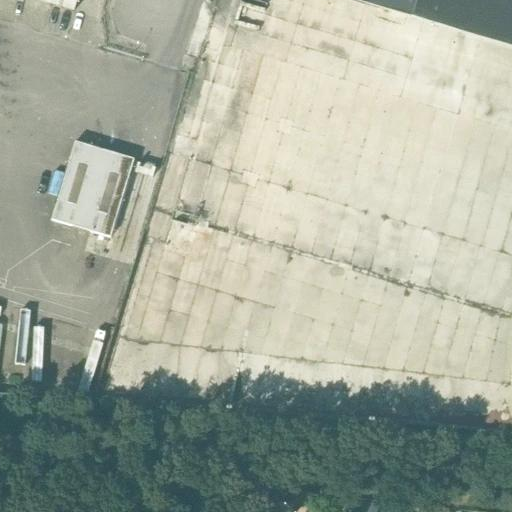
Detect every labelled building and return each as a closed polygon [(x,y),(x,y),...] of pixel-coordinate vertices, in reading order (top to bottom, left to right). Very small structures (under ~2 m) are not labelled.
[(77,0),(32,0),(74,11),(77,0)] [(511,0),(247,0),(264,5),(265,0),(345,0),(511,49),(511,0)] [(134,160),(75,143),(52,221),(111,238),(134,160)] [(289,498),(278,510),(280,511),(298,511),(301,508),(289,498)] [(376,511),(378,506),(356,503),(355,511),(376,511)]
